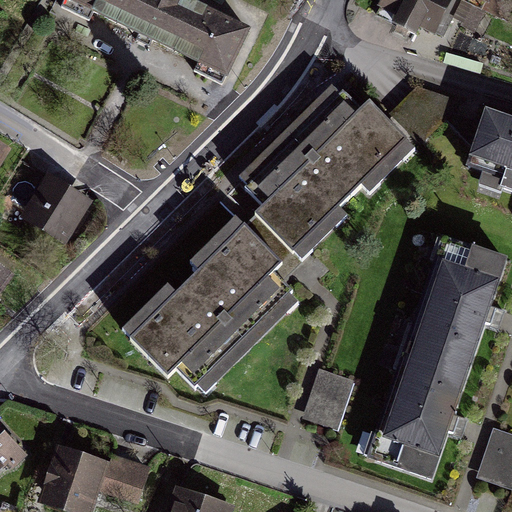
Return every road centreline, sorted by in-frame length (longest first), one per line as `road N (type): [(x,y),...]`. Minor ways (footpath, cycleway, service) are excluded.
road 1 (residential): [(0,379),(394,511)]
road 2 (residential): [(328,0),(288,76),(149,215)]
road 3 (residential): [(149,215),(0,362)]
road 4 (residential): [(0,119),(149,215)]
